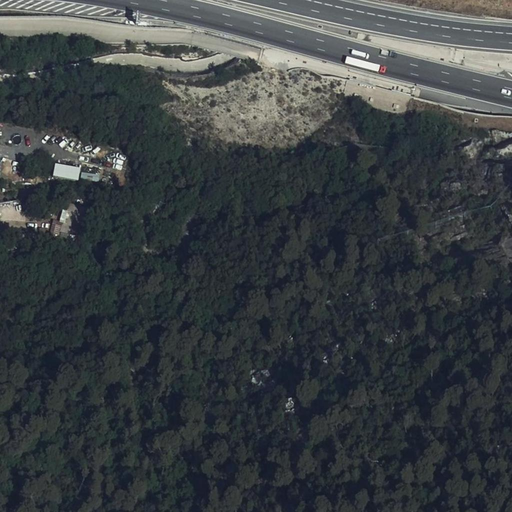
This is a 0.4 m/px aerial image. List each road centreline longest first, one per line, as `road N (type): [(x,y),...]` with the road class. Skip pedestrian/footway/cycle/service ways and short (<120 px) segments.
road 1 (motorway): [(143,0),(511,93)]
road 2 (motorway): [(511,38),(287,0)]
